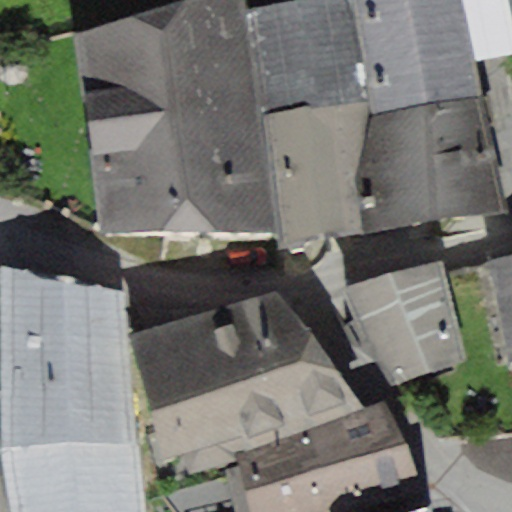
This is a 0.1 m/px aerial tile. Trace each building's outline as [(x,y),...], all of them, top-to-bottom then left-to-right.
[(244,0),(177,0),(76,25),(102,227),(202,230),(275,233),(261,113),(245,3),(244,0)] [(264,0),(265,1),(245,3),(261,113),(367,97),(350,0),(264,0)] [(460,0),(350,0),(367,97),(358,175),(363,228),(414,221),(503,210),(460,0)] [(367,97),(261,113),(275,233),(336,230),(363,228),(358,175),(367,97)] [(511,249),(486,253),(505,358),(511,356),(511,249)] [(442,259),(341,285),(363,339),(374,353),(398,381),(464,357),(442,259)] [(1,264),(0,333),(0,440),(138,443),(122,289),(83,281),(1,264)] [(274,287),(131,331),(162,455),(181,450),(190,469),(236,451),(361,403),(333,365),(274,287)] [(361,403),(236,451),(251,511),(344,511),(419,484),(408,440),(396,421),(380,396),(361,403)] [(0,440),(0,451),(11,511),(143,511),(138,443),(0,440)] [(432,511),(431,502),(390,511),(432,511)]
